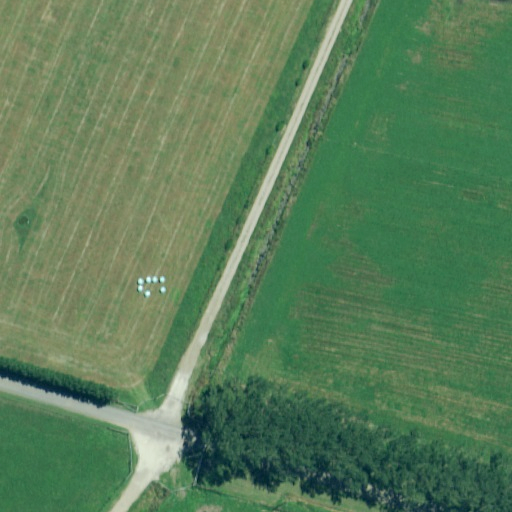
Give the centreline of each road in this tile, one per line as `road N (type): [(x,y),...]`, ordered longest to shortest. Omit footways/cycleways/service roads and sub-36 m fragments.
road 1 (track): [(115,511),(160,432),(348,0)]
road 2 (unclassified): [(429,511),(0,385)]
